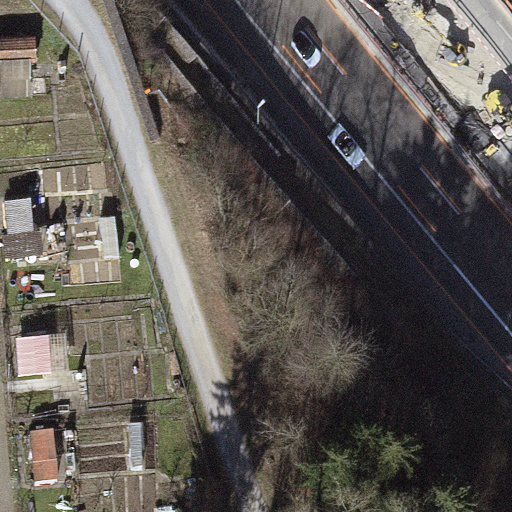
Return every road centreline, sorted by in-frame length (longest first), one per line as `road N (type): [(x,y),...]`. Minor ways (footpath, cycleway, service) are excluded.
road 1 (track): [(55,0),(91,39),(248,511)]
road 2 (motorway): [(307,0),(511,247)]
